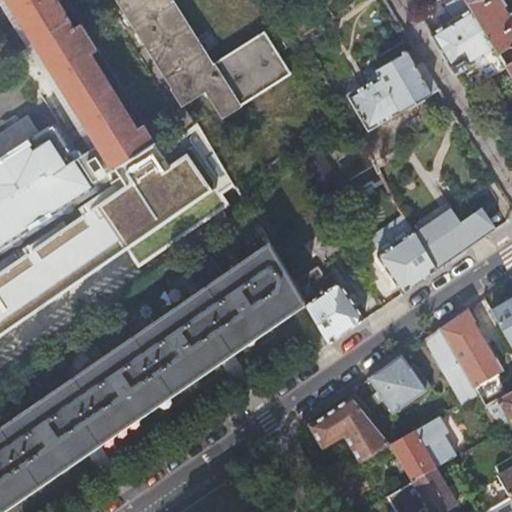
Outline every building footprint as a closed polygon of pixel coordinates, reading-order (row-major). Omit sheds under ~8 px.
[(6,0),(113,169),(156,142),(144,122),(135,127),(88,52),(97,46),(83,23),(73,29),(54,0),(6,0)] [(122,0),(186,100),(207,88),(223,113),(292,71),(265,28),(212,59),(175,0),(122,0)] [(439,28),(430,33),(466,91),(507,67),(506,65),(499,54),(466,0),(454,0),(446,5),(451,14),(454,19),(439,28)] [(511,0),(466,0),(499,54),(511,46),(511,61),(506,65),(507,67),(511,75),(511,15),(502,0),(511,0)] [(439,21),(436,23),(439,28),(454,19),(451,14),(447,16),(446,14),(438,19),(439,21)] [(372,63),(376,69),(408,50),(404,44),(372,63)] [(415,64),(423,60),(415,46),(408,50),(415,64)] [(368,129),(440,88),(423,60),(415,64),(408,50),(376,69),(379,76),(348,94),(368,129)] [(43,104),(0,130),(0,241),(92,182),(43,104)] [(214,190),(127,250),(138,267),(228,204),(220,194),(236,183),(199,121),(160,147),(171,166),(188,154),(214,190)] [(0,335),(127,250),(214,190),(188,154),(171,166),(160,147),(156,142),(113,169),(125,188),(0,271),(0,335)] [(414,232),(436,270),(474,243),(496,228),(481,207),(460,221),(450,207),(414,232)] [(376,255),(402,293),(436,270),(414,232),(414,231),(376,255)] [(267,238),(0,424),(0,507),(301,296),(293,282),(267,238)] [(301,296),(329,343),(365,317),(332,270),(325,275),(318,264),(293,282),(301,296)] [(511,296),(492,309),(511,344),(511,296)] [(372,314),(381,328),(405,312),(396,298),(372,314)] [(440,327),(473,387),(504,368),(497,356),(496,357),(474,319),(476,319),(469,307),(440,327)] [(461,401),(477,392),(473,387),(440,327),(425,338),(461,401)] [(402,353),(369,376),(390,411),(429,387),(417,367),(412,370),(402,353)] [(511,424),(511,423),(511,390),(497,399),(511,424)] [(360,460),(390,443),(353,393),(310,424),(323,447),(345,434),(360,460)] [(499,431),(511,424),(497,399),(485,407),(498,430),(499,431)] [(413,480),(435,467),(414,430),(391,444),(413,480)] [(511,455),(495,465),(499,473),(497,474),(511,500),(511,455)] [(442,511),(457,503),(435,467),(413,480),(386,496),(395,511),(442,511)] [(257,511),(265,507),(255,490),(241,488),(224,485),(184,511),(257,511)] [(511,511),(511,502),(510,499),(489,511),(511,511)] [(467,511),(468,511),(474,509),(471,503),(464,507),(467,511)]
